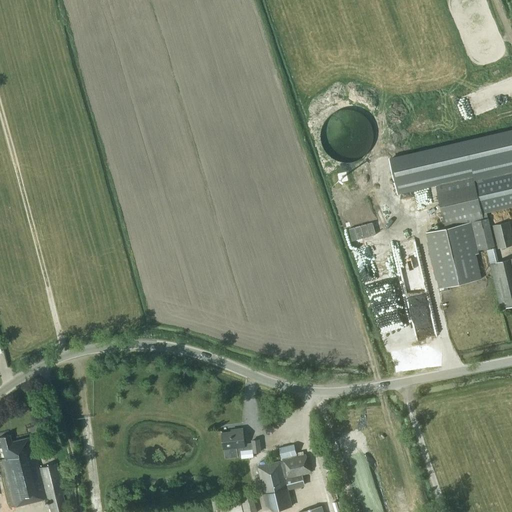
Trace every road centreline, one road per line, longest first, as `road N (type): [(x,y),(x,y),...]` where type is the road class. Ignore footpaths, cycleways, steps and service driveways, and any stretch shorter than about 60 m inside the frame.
road 1 (tertiary): [(0,392),(66,353),(117,343),(177,347),(273,381),(332,391),(511,360)]
road 2 (track): [(0,114),(62,355)]
road 3 (unknown): [(455,371),(407,226)]
